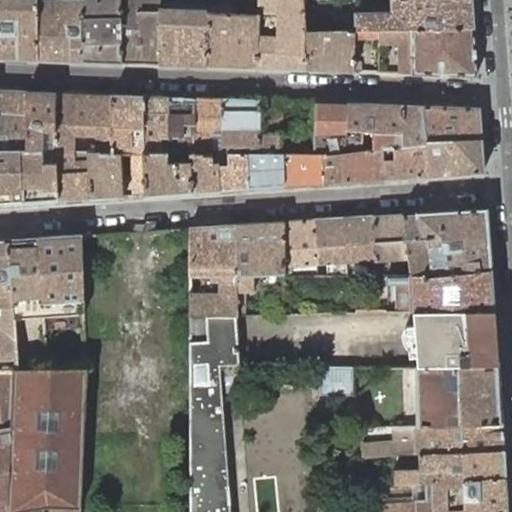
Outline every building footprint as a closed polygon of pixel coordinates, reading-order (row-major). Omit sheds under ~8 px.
[(0,0),(0,57),(15,58),(37,58),(36,2),(36,0),(0,0)] [(36,0),(36,2),(37,58),(62,59),(83,60),(81,0),(58,0),(59,0),(47,1),(47,0),(36,0)] [(81,0),(83,60),(100,61),(121,62),(120,0),(81,0)] [(120,0),(121,62),(142,63),(160,63),(160,8),(160,1),(160,0),(120,0)] [(160,0),(160,1),(160,8),(160,63),(184,64),(207,65),(209,13),(210,11),(210,3),(209,0),(201,0),(201,3),(200,10),(167,9),(167,1),(171,2),(171,0),(160,0)] [(259,0),(259,14),(257,67),(282,68),(305,69),(304,32),(303,0),(259,0)] [(471,0),(391,0),(392,12),(355,13),(355,14),(341,14),(342,30),(378,29),(412,29),(473,28),(472,10),(471,0)] [(201,3),(171,2),(167,1),(167,9),(200,10),(201,3)] [(209,13),(207,65),(234,66),(257,67),(259,14),(209,13)] [(412,29),(378,29),(378,37),(378,41),(400,41),(401,73),(413,73),(476,76),(474,46),(473,28),(412,29)] [(304,32),(305,69),(327,70),(354,70),(353,38),(378,37),(378,29),(342,30),(304,32)] [(27,149),(27,91),(0,90),(0,149),(21,149),(27,149)] [(55,130),(55,92),(37,92),(27,91),(27,149),(43,150),(52,150),(52,142),(43,143),(43,130),(55,130)] [(113,152),(114,94),(76,93),(55,92),(55,130),(55,150),(74,151),(74,135),(96,136),(96,152),(113,152)] [(144,152),(142,95),(120,94),(114,94),(113,152),(122,153),(131,153),(133,195),(145,194),(143,152),(144,152)] [(170,152),(169,96),(153,96),(142,95),(144,152),(166,152),(170,152)] [(194,153),(196,97),(173,96),(169,96),(170,152),(190,153),(194,153)] [(218,153),(222,153),(224,99),(204,98),(196,97),(194,153),(211,153),(218,153)] [(270,110),(270,100),(261,100),(241,99),(224,99),(222,153),(247,153),(258,153),(280,153),(281,134),(275,134),(275,111),(270,110)] [(323,155),(345,152),(346,129),(348,129),(348,102),(333,102),(317,102),(315,135),(315,154),(323,155)] [(403,131),(402,105),(371,104),(348,102),(348,129),(346,129),(345,152),(375,149),(373,132),(403,131)] [(428,143),(427,141),(424,105),(410,105),(402,105),(403,131),(373,132),(375,149),(382,148),(428,143)] [(427,141),(482,139),(480,123),(478,107),(424,105),(427,141)] [(483,153),(482,139),(427,141),(428,143),(431,175),(483,171),(483,153)] [(410,177),(431,175),(428,143),(382,148),(383,179),(410,177)] [(383,179),(382,148),(375,149),(345,152),(323,155),(324,183),(353,181),(383,179)] [(23,202),(21,149),(0,149),(0,204),(8,204),(23,202)] [(57,200),(55,150),(52,150),(43,150),(27,149),(21,149),(23,202),(35,202),(57,200)] [(74,199),(90,198),(88,151),(74,151),(55,150),(57,200),(74,199)] [(122,153),(113,152),(96,152),(88,151),(90,198),(125,196),(122,153)] [(191,192),(190,161),(167,162),(166,152),(144,152),(143,152),(145,194),(171,193),(191,192)] [(220,189),(218,153),(211,153),(194,153),(190,153),(190,161),(191,192),(209,190),(220,189)] [(248,187),(247,153),(222,153),(218,153),(220,189),(237,188),(248,187)] [(286,185),(285,153),(280,153),(258,153),(247,153),(248,187),(267,186),(286,185)] [(324,183),(323,155),(315,154),(292,153),(285,153),(286,185),(304,184),(324,183)] [(423,277),(490,268),(488,237),(486,208),(403,213),(408,258),(411,274),(423,274),(423,277)] [(408,258),(403,213),(386,214),(373,215),(376,260),(377,274),(381,275),(387,274),(389,274),(388,259),(408,258)] [(376,260),(373,215),(355,217),(343,217),(346,262),(347,275),(362,274),(362,261),(376,260)] [(346,262),(343,217),(331,218),(314,219),(317,264),(328,263),(328,274),(347,275),(346,262)] [(317,264),(314,219),(299,220),(283,221),(284,272),(283,275),(291,275),(291,266),(317,264)] [(255,223),(236,224),(237,274),(237,290),(237,305),(246,305),(246,290),(255,289),(255,273),(284,272),(283,221),(255,223)] [(205,227),(190,228),(190,315),(206,315),(235,314),(237,314),(237,305),(237,290),(237,274),(236,224),(205,227)] [(67,303),(83,302),(83,291),(81,235),(53,237),(38,237),(41,284),(42,287),(42,288),(41,289),(41,290),(42,293),(43,305),(59,304),(58,292),(67,291),(67,303)] [(41,284),(38,237),(18,239),(9,239),(12,286),(27,285),(27,286),(27,287),(27,288),(28,288),(28,289),(28,290),(29,291),(30,291),(30,292),(31,292),(31,293),(32,293),(33,293),(34,293),(35,293),(36,293),(37,293),(38,292),(39,292),(39,291),(40,291),(41,290),(41,289),(42,288),(42,287),(41,284)] [(12,286),(9,239),(0,239),(0,305),(13,304),(12,286)] [(387,310),(493,308),(491,288),(490,268),(423,277),(423,274),(411,274),(389,274),(387,274),(381,275),(380,281),(387,282),(387,310)] [(0,369),(14,369),(18,369),(16,341),(14,317),(13,304),(0,305),(0,369)] [(493,308),(412,310),(418,366),(428,365),(497,365),(497,358),(490,355),(489,346),(496,341),(495,316),(494,308),(493,308)] [(230,511),(221,397),(237,395),(242,395),(240,367),(238,349),(235,314),(206,315),(190,315),(190,342),(190,511),(230,511)] [(419,425),(500,421),(499,391),(497,365),(428,365),(418,366),(417,366),(419,425)] [(320,395),(332,394),(353,395),(353,366),(320,366),(320,367),(320,395)] [(0,428),(12,426),(14,369),(0,369),(0,428)] [(44,511),(44,507),(48,505),(79,507),(86,369),(47,369),(18,369),(14,369),(12,426),(0,428),(0,511),(44,511)] [(320,395),(320,408),(332,408),(332,394),(320,395)] [(502,421),(500,421),(419,425),(419,440),(391,442),(391,439),(363,442),(364,458),(401,455),(419,453),(503,450),(502,432),(502,422),(502,421)] [(504,460),(503,450),(419,453),(401,455),(402,468),(396,468),(395,474),(384,474),(384,482),(396,481),(432,480),(505,477),(504,460)] [(506,492),(505,477),(432,480),(433,499),(381,502),(381,511),(499,511),(507,511),(506,492)]
